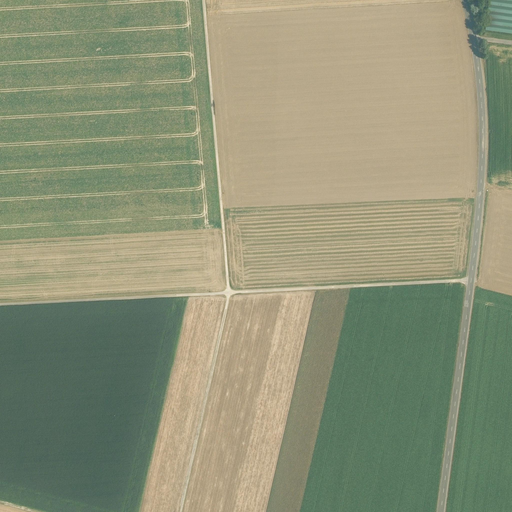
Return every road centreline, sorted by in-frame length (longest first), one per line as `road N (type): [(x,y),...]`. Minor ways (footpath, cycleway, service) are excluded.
road 1 (track): [(204,0),(230,295),(181,511)]
road 2 (tertiary): [(474,39),(481,188),(441,511)]
road 3 (track): [(0,306),(471,282)]
